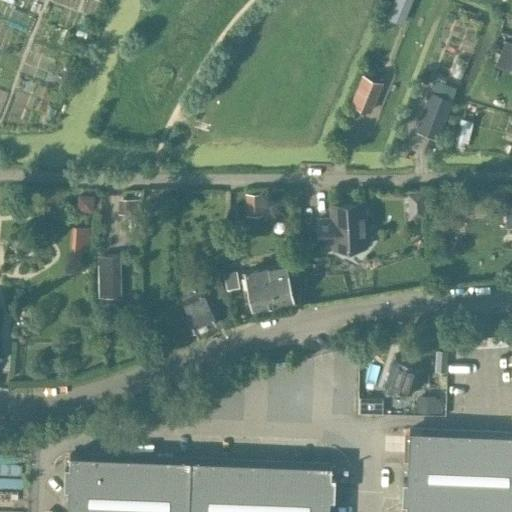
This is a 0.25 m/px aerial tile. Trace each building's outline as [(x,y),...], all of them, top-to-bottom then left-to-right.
[(357,88),(352,102),(370,110),(382,82),(363,74),(360,83),(357,88)] [(418,124),(437,132),(448,101),(429,94),(418,124)] [(334,244),(334,249),(367,247),(365,202),(332,204),(333,219),(319,219),(320,245),(334,244)] [(21,246),(32,250),(39,231),(28,228),(21,246)] [(100,295),(121,296),(121,256),(99,255),(100,295)] [(246,270),(254,309),(294,301),(287,262),(246,270)] [(224,274),(227,287),(239,285),(237,272),(224,274)] [(161,297),(178,338),(218,322),(202,281),(161,297)] [(212,286),(215,296),(225,293),(222,283),(212,286)] [(395,353),(384,388),(407,396),(418,361),(395,353)] [(511,511),(511,431),(409,427),(407,478),(403,478),(402,501),(406,501),(406,511),(511,511)] [(330,511),(331,497),(335,497),(336,475),(332,474),(332,463),(70,453),(70,464),(66,464),(65,487),(69,487),(68,511),(330,511)]
